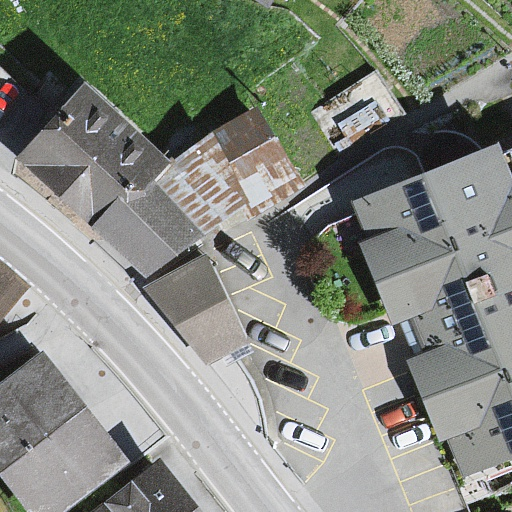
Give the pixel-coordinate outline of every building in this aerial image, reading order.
[(0,153),(129,277),(171,233),(111,176),(131,154),(51,77),(0,130),(0,153)] [(233,201),(282,176),(251,117),(202,142),(233,201)] [(439,473),(511,443),(511,149),(337,220),(439,473)] [(194,354),(231,343),(198,266),(142,294),(194,354)] [(0,272),(0,299),(13,282),(0,272)] [(17,357),(0,371),(0,498),(11,511),(23,511),(96,452),(17,357)] [(179,511),(145,466),(82,511),(179,511)]
